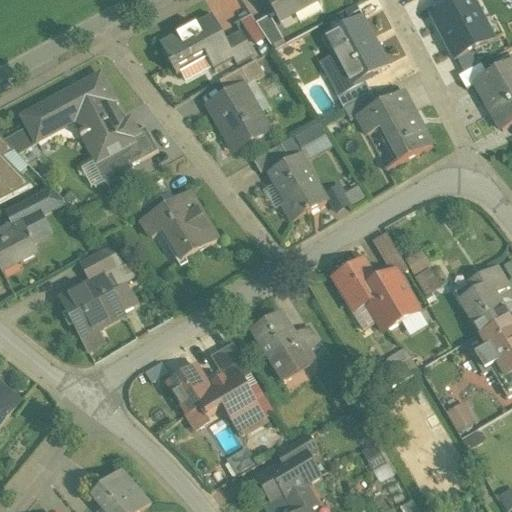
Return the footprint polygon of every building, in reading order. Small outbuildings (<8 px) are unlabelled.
[(316,0),(266,0),(278,22),(317,1),(316,0)] [(472,0),(466,0),(432,18),(455,63),(494,43),(472,0)] [(212,18),(160,46),(172,67),(171,68),(177,78),(181,75),(179,72),(206,57),(215,72),(234,62),(236,61),(225,42),(212,18)] [(284,42),(270,18),(256,25),(272,49),(284,42)] [(362,20),(325,40),(351,88),(388,68),(362,20)] [(241,34),(225,42),(236,61),(234,62),(238,68),(254,59),(241,34)] [(511,65),(488,79),(475,86),(476,87),(503,134),(511,129),(511,128),(511,65)] [(481,67),(459,79),(467,93),(476,87),(475,86),(488,79),(481,67)] [(241,72),(220,84),(228,97),(244,88),(244,89),(249,87),(241,72)] [(114,103),(101,78),(24,120),(36,142),(79,119),(87,134),(80,138),(82,141),(85,139),(97,162),(98,163),(133,144),(131,140),(138,136),(137,135),(131,123),(124,127),(111,104),(114,103)] [(366,85),(338,100),(345,113),(352,109),(373,98),(366,85)] [(228,97),(209,109),(235,155),(270,134),(244,89),(244,88),(228,97)] [(379,110),(359,121),(369,140),(383,132),(402,167),(433,150),(404,96),(379,110)] [(373,98),(352,109),(359,121),(379,110),(373,98)] [(318,126),(292,138),(304,163),(330,151),(318,126)] [(133,144),(98,163),(97,162),(93,164),(105,187),(106,186),(126,175),(135,171),(133,168),(159,154),(146,130),(137,135),(138,136),(131,140),(133,144)] [(291,164),(281,148),(254,164),(261,177),(268,173),(270,177),(291,164)] [(291,164),(270,177),(287,206),(282,209),(292,225),(307,216),(308,217),(327,206),(300,159),(291,164)] [(126,175),(106,186),(112,197),(132,186),(126,175)] [(164,183),(131,202),(138,215),(171,195),(164,183)] [(356,188),(344,195),(338,186),(328,192),(340,213),(362,199),(356,188)] [(51,191),(7,214),(14,227),(21,223),(21,225),(39,216),(63,203),(51,191)] [(219,244),(190,196),(142,225),(152,242),(164,234),(183,265),(219,244)] [(14,227),(0,233),(0,270),(3,275),(38,257),(32,246),(34,245),(33,243),(49,235),(39,216),(21,225),(21,223),(14,227)] [(136,280),(108,251),(81,265),(92,286),(104,279),(105,280),(113,276),(120,289),(125,286),(136,280)] [(423,253),(405,261),(421,299),(440,292),(423,253)] [(384,299),(378,287),(364,265),(335,283),(355,316),(368,308),(384,299)] [(498,272),(488,278),(499,297),(510,291),(498,272)] [(137,308),(125,286),(120,289),(113,276),(105,280),(124,315),(137,308)] [(384,299),(368,308),(385,336),(420,316),(397,276),(378,287),(384,299)] [(488,278),(469,289),(475,298),(462,306),(480,338),(509,321),(496,299),(499,297),(488,278)] [(92,286),(61,302),(82,341),(98,332),(125,318),(124,315),(105,280),(104,279),(92,286)] [(295,339),(282,317),(253,335),(272,365),(285,386),(286,386),(284,382),(297,373),(293,367),(311,356),(310,356),(298,337),(295,339)] [(511,323),(510,321),(480,338),(486,348),(472,357),(484,379),(492,374),(509,402),(511,399),(511,323)] [(320,350),(308,331),(298,337),(310,356),(320,350)] [(98,332),(82,341),(89,355),(105,346),(98,332)] [(252,378),(234,347),(211,360),(224,382),(236,375),(242,384),(252,378)] [(401,351),(376,368),(390,389),(416,372),(401,351)] [(211,391),(197,369),(168,387),(187,418),(186,418),(196,434),(209,425),(206,421),(225,410),(241,438),(245,439),(264,428),(265,423),(242,384),(236,375),(224,382),(219,385),(213,389),(211,391)] [(0,389),(0,427),(19,406),(0,389)] [(445,414),(456,435),(475,425),(464,405),(445,414)] [(309,439),(278,458),(284,468),(305,455),(308,459),(317,453),(309,439)] [(284,468),(259,483),(272,504),(285,497),(287,500),(305,488),(305,489),(320,480),(308,459),(305,455),(284,468)] [(121,475),(93,500),(103,511),(147,511),(152,508),(139,494),(138,495),(121,475)] [(305,488),(287,500),(293,510),(311,499),(305,489),(305,488)] [(311,499),(293,510),(294,511),(313,511),(317,510),(311,499)]
